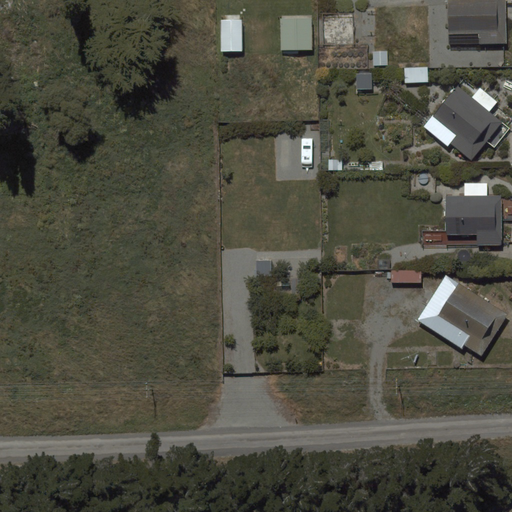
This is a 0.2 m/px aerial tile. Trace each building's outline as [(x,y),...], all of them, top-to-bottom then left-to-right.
[(505,57),(502,8),(471,10),(470,0),(450,0),(453,60),(505,57)] [(311,15),(280,15),(280,52),(311,52),(311,15)] [(353,15),(324,16),(325,48),(354,47),(353,15)] [(386,46),(369,46),(369,66),(386,65),(386,46)] [(427,68),(402,68),(402,83),(427,83),(427,68)] [(445,149),(449,146),(473,167),(506,129),(490,115),(498,106),(478,88),(472,95),(457,82),(419,126),(445,149)] [(443,197),(443,220),(501,218),(500,195),(489,196),(489,185),(459,186),(460,197),(443,197)] [(460,303),(440,333),(483,363),(503,333),(460,303)]
